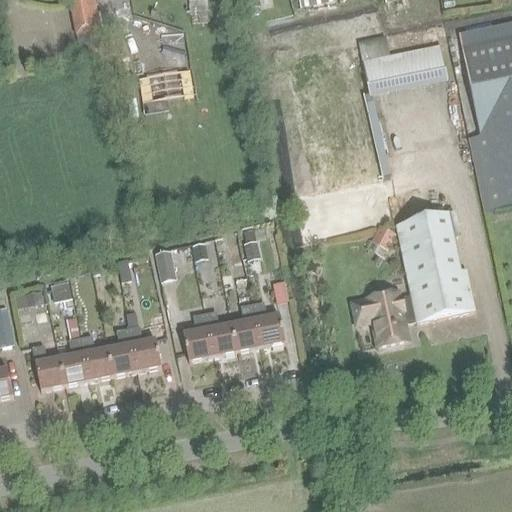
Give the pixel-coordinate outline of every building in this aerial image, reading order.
[(105,53),(94,0),(68,0),(80,58),(105,53)] [(260,10),(257,0),(243,0),(246,12),(260,10)] [(298,0),(300,11),(336,3),(334,0),(298,0)] [(218,12),(217,1),(205,2),(206,13),(218,12)] [(484,215),(511,209),(511,27),(459,39),(480,139),(469,142),(484,215)] [(370,98),(449,85),(443,48),(381,58),(378,45),(362,47),(370,98)] [(50,61),(35,65),(37,74),(52,71),(50,61)] [(417,327),(475,314),(467,274),(461,275),(449,218),(396,229),(411,299),(399,301),(398,296),(368,302),(368,303),(352,307),(357,328),(372,325),(378,350),(408,344),(403,320),(415,318),(417,327)] [(370,245),(387,254),(395,238),(379,229),(370,245)] [(261,262),(256,244),(243,248),(247,266),(261,262)] [(208,264),(205,247),(191,250),(194,266),(208,264)] [(174,280),(169,255),(156,257),(161,282),(174,280)] [(117,266),(121,286),(131,284),(127,264),(117,266)] [(89,268),(92,279),(101,277),(98,266),(89,268)] [(71,303),(68,287),(50,290),(54,307),(71,303)] [(41,296),(32,298),(34,309),(43,308),(41,296)] [(280,319),(268,321),(264,306),(252,308),(261,351),(285,347),(280,319)] [(241,311),(245,326),(232,329),(237,356),(261,351),(252,308),(241,311)] [(0,351),(14,348),(7,312),(0,313),(0,351)] [(220,331),(216,315),(205,317),(213,361),(237,356),(232,329),(220,331)] [(193,320),(196,336),(183,338),(189,365),(213,361),(205,317),(193,320)] [(156,344),(142,347),(139,331),(128,333),(137,376),(161,371),(156,344)] [(116,335),(119,351),(108,354),(113,380),(137,376),(128,333),(116,335)] [(95,356),(92,340),(81,342),(89,385),(113,380),(108,354),(95,356)] [(69,345),(72,361),(60,363),(65,390),(89,385),(81,342),(69,345)] [(47,366),(44,349),(32,352),(41,395),(65,390),(60,363),(47,366)] [(8,373),(0,374),(0,402),(13,400),(8,373)]
